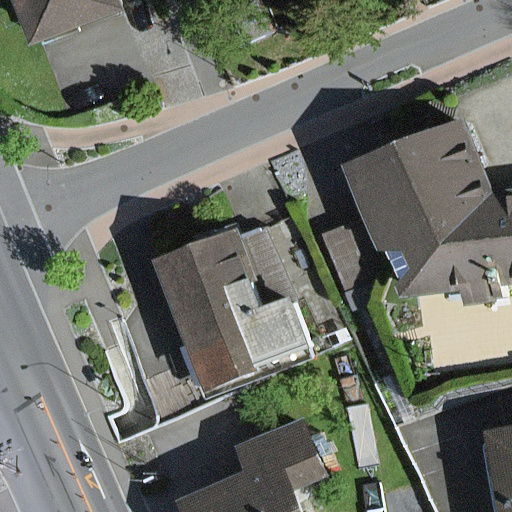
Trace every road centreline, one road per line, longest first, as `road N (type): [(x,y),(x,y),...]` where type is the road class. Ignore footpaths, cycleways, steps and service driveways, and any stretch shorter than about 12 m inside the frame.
road 1 (residential): [(511,19),(17,218),(0,235)]
road 2 (primary): [(0,349),(71,511)]
